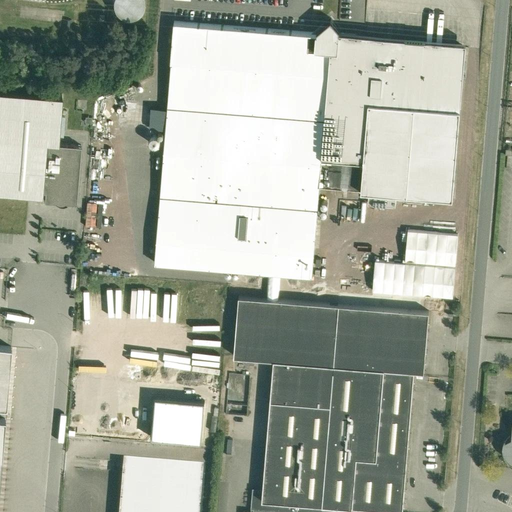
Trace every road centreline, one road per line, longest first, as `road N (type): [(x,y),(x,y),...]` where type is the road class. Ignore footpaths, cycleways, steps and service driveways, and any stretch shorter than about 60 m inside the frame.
road 1 (unknown): [(167,3),(158,74),(128,143),(131,228),(148,262),(170,272),(316,284),(373,270),(456,224)]
road 2 (unclassified): [(459,511),(500,0)]
road 3 (unclassified): [(50,511),(69,274)]
road 4 (unknown): [(472,0),(456,224)]
road 5 (unknown): [(85,511),(77,464),(90,439),(194,422)]
road 6 (unknown): [(239,511),(267,356)]
